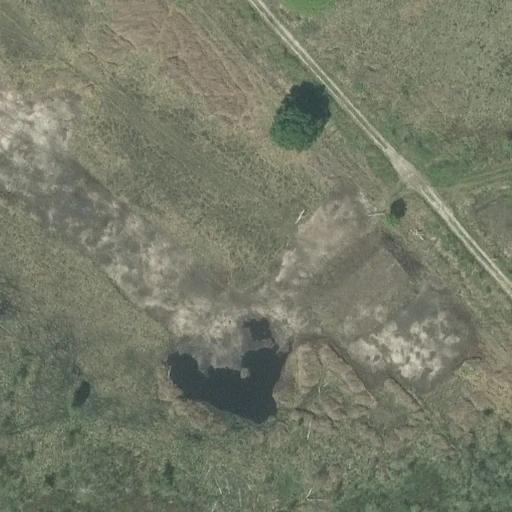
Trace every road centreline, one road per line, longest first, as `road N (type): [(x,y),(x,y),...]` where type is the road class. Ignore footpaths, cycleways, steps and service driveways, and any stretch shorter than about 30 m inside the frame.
road 1 (track): [(424,192),(251,0)]
road 2 (track): [(511,291),(424,192)]
